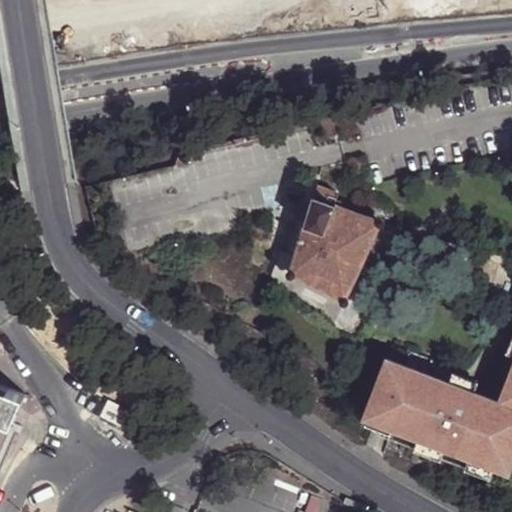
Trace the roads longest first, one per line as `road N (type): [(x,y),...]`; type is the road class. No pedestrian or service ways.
road 1 (residential): [(229,388),(77,274),(48,186),(18,0)]
road 2 (residential): [(421,511),(229,388)]
road 3 (residential): [(75,511),(104,480),(188,445),(229,388)]
road 4 (secondary): [(165,0),(0,31)]
